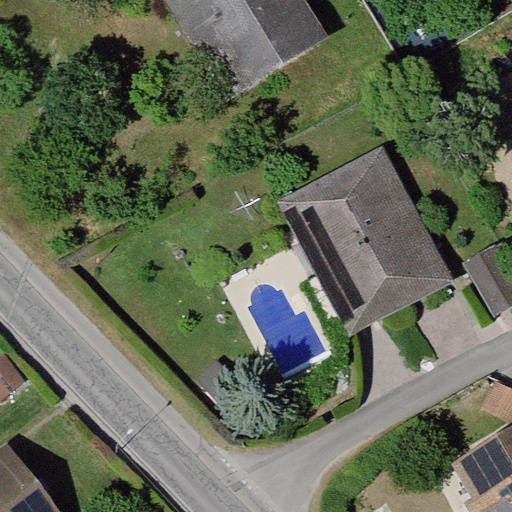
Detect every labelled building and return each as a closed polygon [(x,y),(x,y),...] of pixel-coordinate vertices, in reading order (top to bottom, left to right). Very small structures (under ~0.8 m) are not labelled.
[(278,0),(153,0),(220,107),(310,51),(278,0)] [(369,164),(269,216),(339,349),(439,297),(369,164)] [(511,306),(485,261),(456,279),(487,329),(511,313),(511,306)] [(0,382),(0,407),(12,399),(0,382)] [(511,511),(511,441),(445,477),(463,511),(511,511)] [(0,511),(47,511),(5,459),(0,463),(0,511)]
